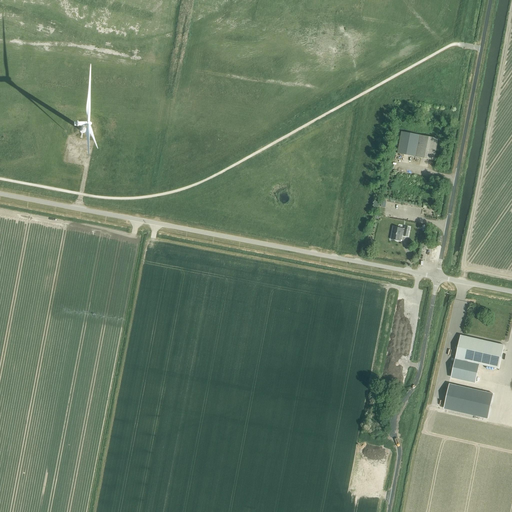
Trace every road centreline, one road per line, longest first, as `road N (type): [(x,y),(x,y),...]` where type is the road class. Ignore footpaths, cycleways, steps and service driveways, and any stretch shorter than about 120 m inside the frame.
road 1 (unclassified): [(437,278),(0,194)]
road 2 (unclassified): [(388,511),(399,454),(394,417),(416,382),(437,278)]
road 3 (track): [(455,178),(490,0)]
